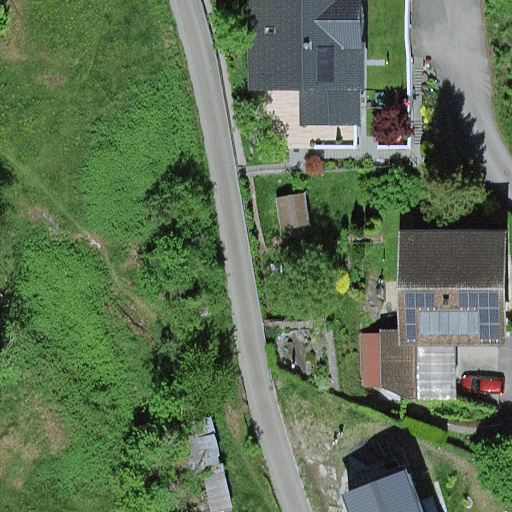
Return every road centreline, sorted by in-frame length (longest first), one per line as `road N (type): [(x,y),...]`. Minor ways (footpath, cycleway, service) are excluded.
road 1 (residential): [(192,0),(274,443),(298,511)]
road 2 (residential): [(511,182),(465,82),(457,0)]
